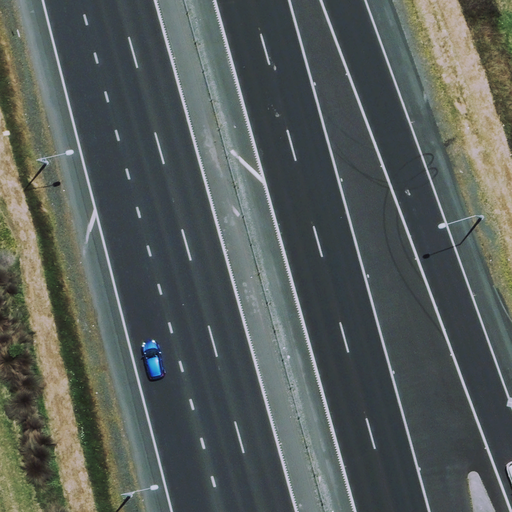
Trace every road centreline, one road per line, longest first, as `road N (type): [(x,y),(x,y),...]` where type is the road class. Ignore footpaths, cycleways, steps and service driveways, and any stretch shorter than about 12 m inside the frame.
road 1 (motorway): [(256,511),(113,0)]
road 2 (motorway): [(261,0),(395,511)]
road 3 (motorway): [(198,511),(127,211),(107,0)]
road 4 (motorway): [(331,0),(511,460)]
